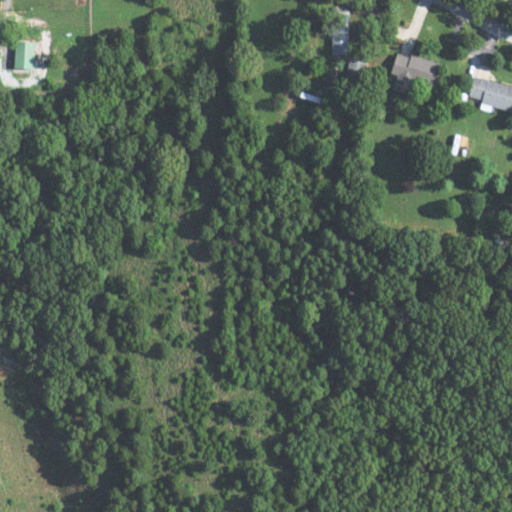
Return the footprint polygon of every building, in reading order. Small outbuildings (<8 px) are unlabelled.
[(344,10),(327,9),(325,52),(343,52),(344,10)] [(29,68),(30,41),(10,40),(9,67),(29,68)] [(48,58),(72,58),(72,47),(48,47),(48,58)] [(389,51),(384,73),(392,75),(391,79),(424,87),(430,61),(389,51)] [(474,109),(485,111),(486,106),(503,110),(509,84),(467,76),(463,96),(476,99),(474,109)]
